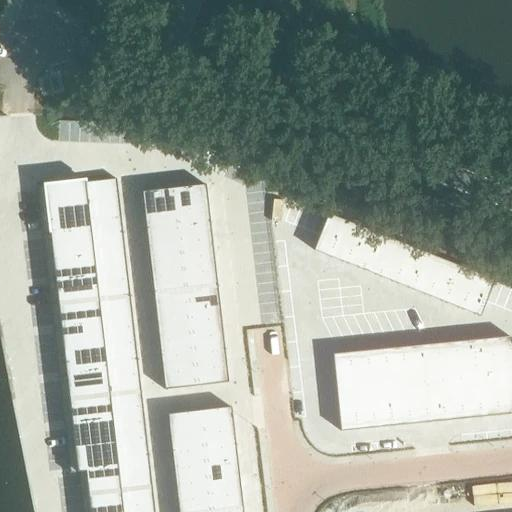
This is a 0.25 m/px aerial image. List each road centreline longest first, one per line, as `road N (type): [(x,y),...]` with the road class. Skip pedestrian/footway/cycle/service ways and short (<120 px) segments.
road 1 (unclassified): [(63,511),(29,310),(19,78),(46,40),(114,43),(168,63)]
road 2 (unknown): [(20,162),(122,168),(169,511)]
road 3 (unclassified): [(168,63),(511,199)]
road 4 (unclassified): [(511,465),(286,484)]
road 5 (unclassified): [(268,328),(286,484)]
